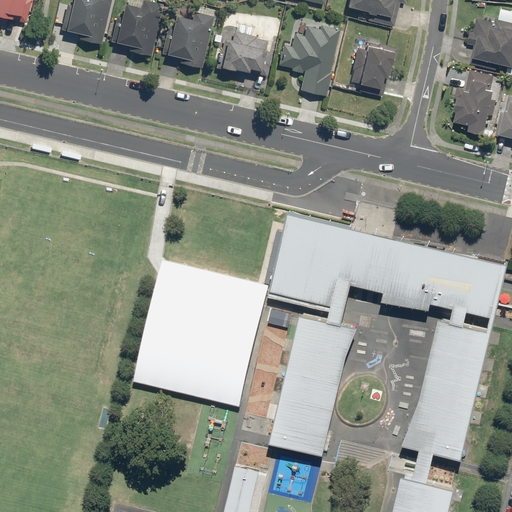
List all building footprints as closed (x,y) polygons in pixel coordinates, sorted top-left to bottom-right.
[(0,0),(0,18),(7,20),(8,16),(17,18),(20,0),(0,0)] [(68,0),(60,31),(86,37),(85,42),(98,45),(110,0),(68,0)] [(138,7),(118,3),(110,42),(135,47),(134,52),(148,55),(159,4),(139,0),(138,7)] [(367,20),(391,27),(393,21),(388,19),(391,5),(401,7),(403,0),(340,0),(339,7),(368,15),(367,20)] [(189,20),(169,16),(161,54),(186,60),(184,67),(199,71),(211,18),(190,14),(189,20)] [(511,57),(511,25),(474,19),(471,34),(474,35),(469,64),(496,69),(496,63),(510,66),(511,57)] [(290,46),(281,45),(277,65),(290,67),(289,72),(300,74),(297,91),(323,96),(335,31),(319,28),(318,30),(304,27),(303,35),(292,33),(290,46)] [(243,71),(266,76),(273,41),(224,30),(216,69),(243,75),(243,71)] [(357,86),(356,91),(379,96),(383,80),(388,53),(393,54),(394,47),(371,42),(369,48),(355,45),(348,80),(355,81),(354,85),(357,86)] [(455,85),(448,119),(466,123),(465,130),(481,134),(494,74),(467,68),(463,87),(455,85)] [(511,95),(505,94),(502,110),(498,109),(493,134),(511,137),(511,95)] [(497,253),(277,203),(259,283),(336,301),(341,276),(484,308),(497,253)] [(163,260),(133,381),(239,407),(269,287),(163,260)] [(348,322),(293,310),(264,436),(319,448),(348,322)] [(481,326),(429,315),(401,440),(452,452),(481,326)] [(511,328),(492,324),(488,342),(511,347),(511,328)] [(252,511),(262,472),(231,465),(220,511),(252,511)] [(436,511),(444,481),(389,469),(379,511),(436,511)]
